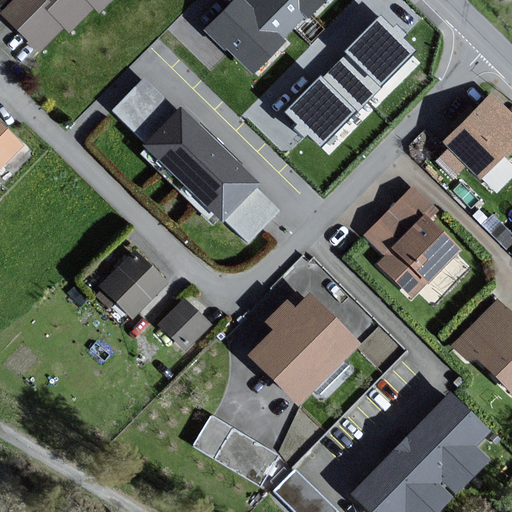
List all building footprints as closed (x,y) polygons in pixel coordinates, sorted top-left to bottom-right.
[(3,0),(0,2),(0,9),(45,54),(67,31),(74,37),(98,12),(103,17),(120,0),(3,0)] [(234,0),(206,31),(252,75),(284,42),(281,39),(305,14),(310,19),(327,0),(234,0)] [(381,15),(285,111),(321,147),(417,51),(381,15)] [(142,80),(113,110),(248,241),(278,211),(142,80)] [(511,151),(511,110),(496,95),(448,144),(484,180),(511,151)] [(0,177),(27,150),(0,124),(0,183),(3,181),(0,178),(0,177)] [(417,188),(404,202),(424,222),(401,246),(381,227),(370,238),(389,258),(381,267),(417,302),(465,252),(435,222),(443,213),(417,188)] [(172,286),(139,253),(103,289),(135,322),(172,286)] [(359,347),(312,298),(298,311),(291,304),(269,326),(278,335),(253,359),(299,406),(359,347)] [(214,328),(188,302),(163,329),(189,354),(214,328)] [(511,312),(502,303),(457,350),(472,365),(477,370),(483,364),(511,390),(511,312)] [(499,433),(458,395),(358,500),(370,511),(445,511),(494,461),(482,451),(499,433)] [(210,416),(192,447),(258,486),(276,455),(210,416)] [(338,511),(294,468),(273,489),(296,511),(338,511)]
